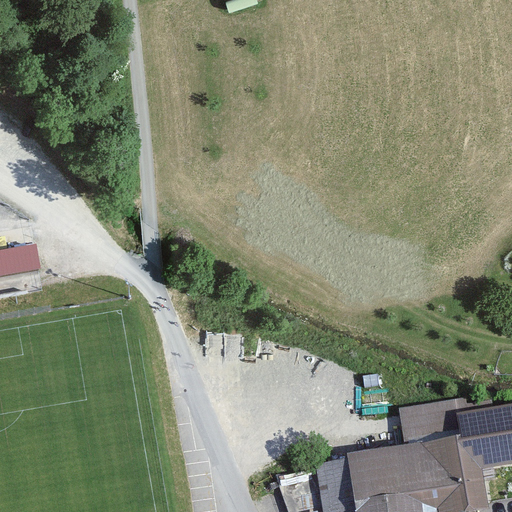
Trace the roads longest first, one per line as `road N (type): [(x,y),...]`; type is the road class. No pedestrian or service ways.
road 1 (unclassified): [(133,0),(153,282),(212,409),(247,511)]
road 2 (track): [(153,282),(0,183)]
